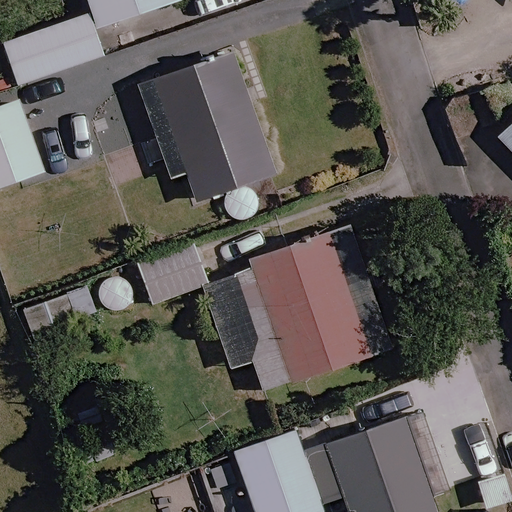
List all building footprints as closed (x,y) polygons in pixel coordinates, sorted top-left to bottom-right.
[(83,0),(95,33),(175,8),(172,0),(83,0)] [(101,62),(87,20),(2,47),(16,89),(101,62)] [(230,54),(146,81),(186,203),(269,176),(230,54)] [(17,107),(0,112),(0,185),(39,173),(17,107)] [(511,123),(496,138),(511,154),(511,123)] [(361,358),(321,235),(245,260),(285,382),(361,358)] [(188,246),(134,263),(147,302),(201,285),(188,246)] [(108,317),(112,318),(119,319),(120,319),(123,318),(127,316),(130,314),(133,311),(136,308),(137,305),(139,301),(139,297),(139,293),(138,289),(136,285),(134,282),(131,279),(128,277),(124,275),(121,274),(117,274),(113,274),(109,275),(105,276),(102,278),(99,281),(97,284),(95,288),(94,292),(93,296),(94,300),(95,304),(96,307),(98,310),(101,313),(104,316),(108,317)] [(431,511),(401,418),(319,445),(336,498),(340,511),(431,511)] [(296,452),(290,432),(227,452),(247,511),(315,511),(314,505),(296,452)] [(319,445),(296,452),(314,505),(336,498),(319,445)]
